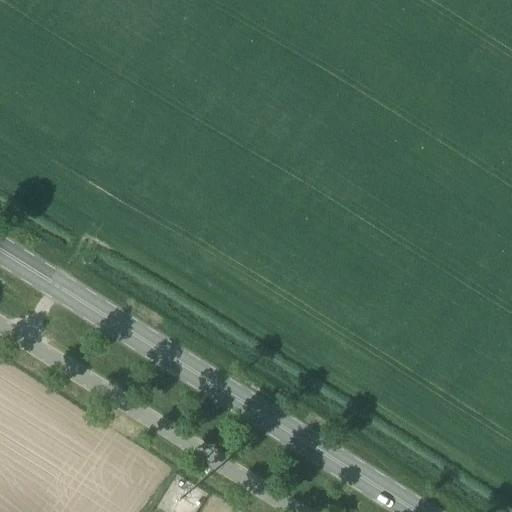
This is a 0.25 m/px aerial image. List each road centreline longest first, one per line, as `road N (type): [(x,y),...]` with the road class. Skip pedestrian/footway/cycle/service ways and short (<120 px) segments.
road 1 (primary): [(410,511),(0,254)]
road 2 (unclassified): [(277,511),(0,339)]
